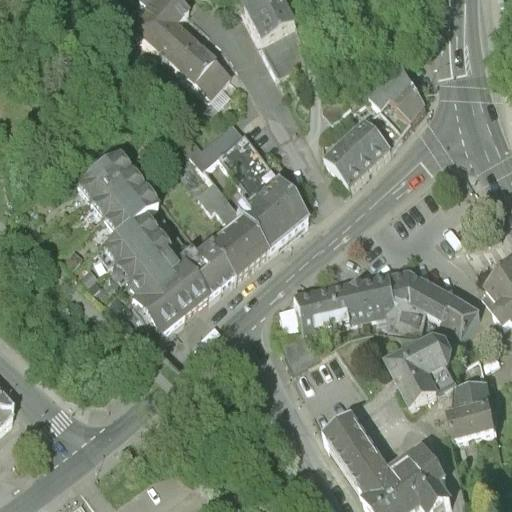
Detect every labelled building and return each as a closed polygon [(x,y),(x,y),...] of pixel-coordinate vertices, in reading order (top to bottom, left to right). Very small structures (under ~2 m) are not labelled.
[(161,0),(154,8),(129,37),(194,93),(214,70),(174,35),(188,19),(165,0),(161,0)] [(144,0),(154,8),(161,0),(144,0)] [(277,0),(259,0),(238,11),(261,54),(296,35),(277,0)] [(296,35),(261,54),(276,83),(303,69),(296,35)] [(214,70),(194,93),(209,106),(229,83),(214,70)] [(401,74),(379,93),(367,104),(377,115),(381,119),(389,109),(399,117),(397,119),(411,131),(425,114),(401,74)] [(364,128),(377,115),(367,104),(379,93),(372,86),(347,110),(350,114),(364,128)] [(332,130),(350,114),(347,110),(341,103),(323,121),(332,130)] [(377,115),(364,128),(389,156),(401,140),(381,119),(377,115)] [(323,165),(348,193),(389,156),(364,128),(346,144),(323,165)] [(203,178),(218,166),(243,146),(231,131),(200,156),(193,147),(184,154),(203,178)] [(275,185),(243,146),(218,166),(250,205),(275,185)] [(77,199),(90,215),(129,184),(115,168),(77,199)] [(142,201),(129,184),(90,215),(103,232),(142,201)] [(235,217),(240,223),(267,257),(307,225),(275,185),(250,205),(235,217)] [(212,190),(196,202),(210,219),(214,215),(222,225),(233,216),(212,190)] [(155,217),(142,201),(103,232),(117,248),(142,228),(155,217)] [(234,284),(267,257),(240,223),(206,250),(234,284)] [(102,260),(114,275),(154,243),(142,228),(117,248),(102,260)] [(114,275),(127,290),(166,258),(154,243),(114,275)] [(205,307),(234,284),(206,250),(178,273),(205,307)] [(127,290),(138,305),(178,273),(166,258),(127,290)] [(511,322),(511,265),(486,290),(499,306),(494,311),(494,315),(504,328),(511,322)] [(205,307),(178,273),(138,305),(132,310),(160,343),(205,307)] [(411,274),(388,278),(395,317),(386,319),(386,335),(419,339),(425,312),(412,305),(411,274)] [(458,301),(411,274),(412,305),(425,312),(445,323),(458,301)] [(388,278),(321,292),(327,327),(350,321),(351,327),(386,319),(395,317),(388,278)] [(303,332),(327,327),(321,292),(295,298),(303,332)] [(478,314),(458,301),(445,323),(441,330),(461,342),(478,314)] [(113,310),(105,318),(114,326),(122,317),(113,310)] [(444,349),(432,345),(386,368),(410,414),(434,402),(425,383),(446,373),(451,360),(444,349)] [(452,442),(494,433),(484,385),(454,391),(452,413),(446,415),(452,442)] [(0,437),(19,421),(0,398),(0,437)] [(353,429),(322,451),(363,511),(451,511),(442,499),(449,495),(425,460),(391,484),(353,429)]
